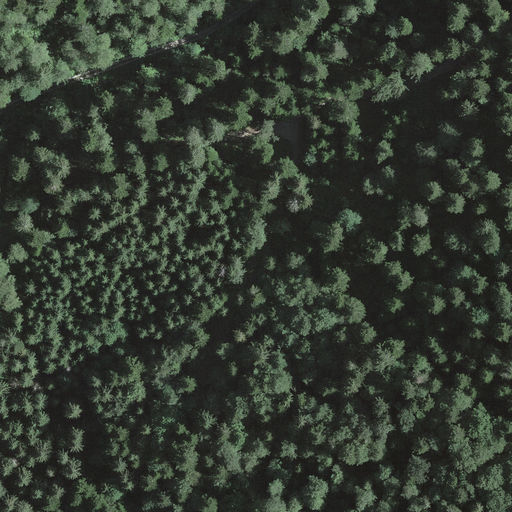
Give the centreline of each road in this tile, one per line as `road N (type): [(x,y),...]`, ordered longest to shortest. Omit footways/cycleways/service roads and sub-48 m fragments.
road 1 (track): [(511,27),(430,78),(150,174),(0,260)]
road 2 (track): [(257,0),(168,50),(0,116)]
